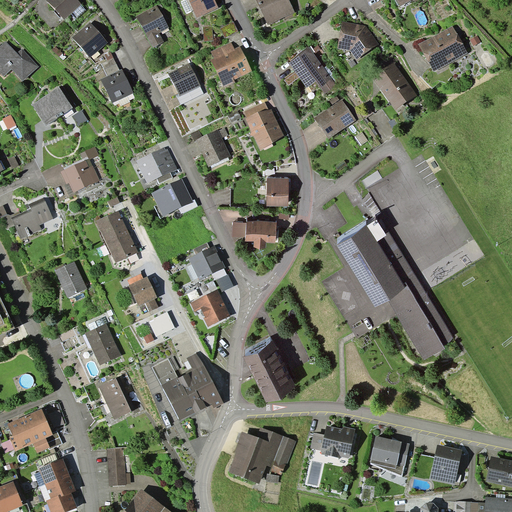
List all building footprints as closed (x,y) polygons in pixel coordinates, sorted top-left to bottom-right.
[(77,0),(46,0),(55,10),(61,16),(64,20),(71,13),(81,5),(81,4),(77,0)] [(219,8),(214,0),(188,0),(197,18),(219,8)] [(295,12),(289,0),(255,0),(268,25),(295,12)] [(86,10),(81,5),(71,13),(76,19),(86,10)] [(169,28),(157,5),(136,16),(153,48),(164,42),(160,33),(169,28)] [(338,48),(350,51),(357,59),(379,44),(366,26),(342,21),(338,48)] [(90,22),(72,37),(90,57),(108,43),(90,22)] [(468,53),(452,25),(418,44),(434,72),(468,53)] [(481,42),(478,35),(470,39),(473,46),(481,42)] [(6,41),(0,46),(0,71),(4,76),(11,69),(22,81),(39,67),(22,49),(17,53),(6,41)] [(234,49),(231,42),(211,51),(214,58),(211,59),(224,88),(235,83),(234,80),(252,72),(240,46),(234,49)] [(337,86),(309,46),(289,62),(295,72),(300,77),(307,87),(316,81),(325,94),(337,86)] [(101,63),(105,70),(117,64),(111,51),(104,54),(107,61),(101,63)] [(417,95),(394,62),(372,77),(395,110),(417,95)] [(201,86),(189,63),(168,73),(179,94),(180,96),(200,86),(201,86)] [(120,70),(117,64),(105,70),(108,76),(120,70)] [(108,76),(101,79),(112,103),(134,93),(122,69),(120,70),(108,76)] [(288,86),(300,77),(295,72),(284,80),(288,86)] [(204,93),(200,86),(180,96),(179,94),(176,95),(181,105),(204,93)] [(59,87),(32,105),(46,126),(63,114),(71,109),(73,107),(59,87)] [(333,105),(340,100),(336,96),(329,101),(333,105)] [(356,119),(342,99),(340,100),(333,105),(314,118),(328,139),(356,119)] [(269,110),(265,102),(244,112),(247,118),(245,119),(260,149),(285,137),(271,109),(269,110)] [(74,113),(71,109),(63,114),(66,118),(74,113)] [(88,120),(82,110),(72,116),(78,126),(88,120)] [(241,118),(237,110),(228,115),(231,122),(241,118)] [(11,115),(2,119),(8,129),(16,125),(11,115)] [(225,128),(219,131),(222,138),(228,135),(225,128)] [(219,131),(218,129),(202,137),(196,140),(196,141),(209,167),(231,156),(222,138),(219,131)] [(196,140),(202,137),(199,130),(191,134),(195,142),(196,141),(196,140)] [(368,140),(362,132),(355,136),(362,145),(368,140)] [(90,159),(99,155),(96,147),(85,151),(80,153),(82,158),(88,156),(89,159),(90,159)] [(165,148),(137,161),(147,183),(158,179),(171,172),(178,169),(168,149),(165,150),(165,148)] [(89,159),(61,172),(66,184),(69,183),(74,193),(75,193),(101,181),(93,165),(90,159),(89,159)] [(173,177),(171,172),(158,179),(159,183),(173,177)] [(193,200),(182,178),(152,193),(158,205),(164,217),(179,209),(193,202),(193,200)] [(289,178),(267,178),(267,206),(288,207),(289,178)] [(66,184),(62,186),(67,198),(76,194),(75,193),(74,193),(69,183),(66,184)] [(120,203),(117,197),(108,201),(111,207),(120,203)] [(195,199),(193,200),(193,202),(179,209),(181,214),(198,206),(195,199)] [(20,213),(11,217),(15,225),(21,239),(42,229),(40,225),(54,219),(46,201),(31,208),(31,209),(20,213)] [(154,206),(160,219),(164,217),(158,205),(154,206)] [(97,221),(107,242),(129,232),(119,210),(97,221)] [(20,213),(19,211),(11,215),(7,214),(1,217),(6,228),(15,225),(11,217),(20,213)] [(386,234),(377,219),(367,225),(366,224),(337,245),(376,305),(387,298),(425,360),(445,349),(444,346),(455,340),(389,232),(386,234)] [(275,243),(277,222),(247,220),(246,222),(246,237),(245,241),(254,241),(254,247),(266,248),(266,242),(275,243)] [(246,237),(246,222),(233,222),(233,237),(246,237)] [(138,252),(129,232),(107,242),(116,262),(128,257),(136,253),(138,252)] [(196,255),(210,248),(207,242),(193,249),(196,255)] [(226,268),(215,246),(210,248),(196,255),(189,258),(191,264),(198,278),(200,280),(212,274),(224,268),(226,268)] [(140,260),(136,253),(128,257),(131,264),(140,260)] [(56,270),(55,271),(68,298),(88,289),(75,261),(64,266),(56,270)] [(192,281),(198,278),(191,264),(185,267),(192,281)] [(227,275),(224,268),(212,274),(215,280),(216,280),(227,275)] [(130,284),(143,278),(141,274),(128,280),(130,284)] [(227,275),(216,280),(222,292),(234,286),(228,274),(227,275)] [(157,297),(147,276),(143,278),(130,284),(129,285),(134,296),(137,302),(139,306),(145,303),(149,312),(159,308),(154,299),(157,297)] [(217,287),(214,281),(206,284),(210,291),(217,287)] [(231,316),(218,290),(190,303),(195,312),(201,309),(205,317),(204,318),(208,327),(231,316)] [(0,335),(15,328),(0,296),(0,335)] [(175,328),(167,312),(153,319),(153,320),(149,322),(156,336),(175,328)] [(88,325),(91,331),(98,327),(95,321),(88,325)] [(91,331),(85,333),(85,334),(92,347),(100,365),(122,355),(106,323),(98,327),(91,331)] [(149,330),(142,334),(147,343),(154,340),(149,330)] [(89,348),(92,347),(85,334),(83,335),(89,348)] [(273,341),(243,357),(266,401),(297,387),(273,341)] [(168,358),(152,367),(180,420),(212,404),(214,408),(224,403),(197,353),(187,358),(192,368),(185,372),(186,374),(178,378),(175,371),(169,359),(168,358)] [(169,359),(175,371),(179,368),(173,357),(169,359)] [(99,386),(106,403),(128,393),(121,376),(99,386)] [(136,410),(128,393),(106,403),(114,420),(136,410)] [(42,409),(7,424),(13,436),(9,438),(10,439),(14,449),(15,451),(33,443),(46,438),(53,435),(53,434),(42,409)] [(60,410),(49,414),(54,428),(64,424),(60,410)] [(342,429),(326,425),(325,435),(321,450),(321,453),(321,454),(340,458),(340,456),(349,458),(355,429),(343,427),(342,429)] [(236,453),(229,472),(259,484),(266,465),(272,468),(271,471),(281,475),(283,470),(286,466),(296,441),(260,427),(257,437),(242,431),(234,452),(236,453)] [(58,432),(53,434),(53,435),(46,438),(50,448),(48,448),(49,450),(63,444),(58,432)] [(321,450),(325,435),(314,432),(311,448),(321,450)] [(402,442),(376,436),(371,459),(370,464),(400,477),(402,476),(405,466),(397,465),(402,442)] [(46,438),(33,443),(37,453),(48,448),(50,448),(46,438)] [(5,453),(14,449),(10,439),(2,443),(1,443),(2,445),(5,453)] [(405,466),(410,443),(402,442),(397,465),(405,466)] [(438,444),(430,479),(455,485),(462,450),(438,444)] [(107,449),(109,486),(126,485),(126,484),(126,473),(125,456),(123,456),(122,448),(107,449)] [(511,460),(491,456),(486,481),(511,486),(511,460)] [(40,472),(45,485),(70,475),(63,459),(39,468),(40,472)] [(34,474),(39,487),(45,485),(40,472),(34,474)] [(279,475),(267,474),(266,481),(278,483),(279,475)] [(76,491),(70,475),(45,485),(50,499),(61,495),(62,497),(71,493),(76,491)] [(13,481),(0,486),(0,493),(7,511),(23,505),(13,481)] [(39,487),(45,502),(46,502),(46,500),(50,499),(45,485),(39,487)] [(171,511),(141,489),(123,511),(171,511)] [(66,511),(77,508),(71,493),(62,497),(61,495),(50,499),(46,500),(46,502),(47,504),(50,511),(66,511)] [(511,511),(511,498),(486,497),(485,503),(478,502),(477,511),(511,511)] [(453,511),(470,511),(471,502),(460,501),(454,502),(453,511)] [(477,511),(478,502),(471,502),(470,511),(477,511)] [(409,511),(408,511),(406,511),(405,511),(438,511),(438,508),(433,503),(426,503),(420,507),(420,511),(414,511),(411,511),(409,511)]
